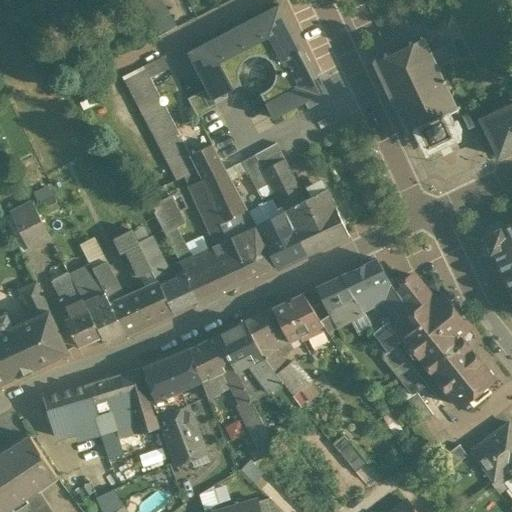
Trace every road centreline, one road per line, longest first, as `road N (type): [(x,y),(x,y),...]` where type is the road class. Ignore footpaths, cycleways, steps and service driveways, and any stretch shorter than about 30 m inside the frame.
road 1 (residential): [(427,212),(0,406)]
road 2 (unknown): [(171,178),(131,108),(126,63),(282,0)]
road 3 (residential): [(320,0),(427,212)]
road 4 (residential): [(427,212),(511,356)]
